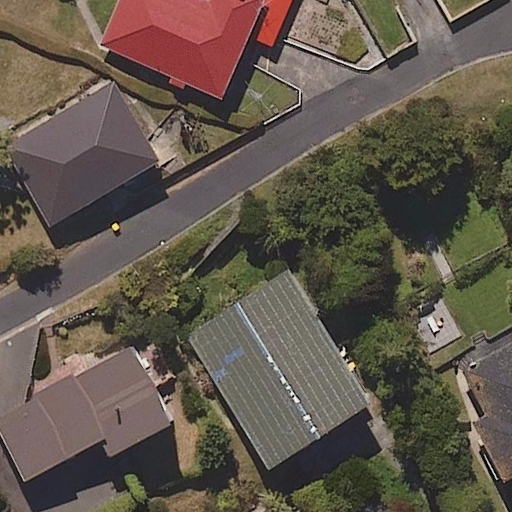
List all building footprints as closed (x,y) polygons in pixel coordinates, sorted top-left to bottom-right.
[(212,0),(212,1),(210,0),(122,0),(103,42),(229,98),(257,35),(277,44),(296,0),(212,0)] [(166,162),(120,81),(8,145),(54,226),(166,162)] [(381,404),(293,270),(190,338),(278,472),(381,404)] [(109,442),(118,459),(184,424),(141,342),(0,417),(0,426),(31,484),(109,442)] [(511,345),(453,381),(477,422),(466,429),(498,483),(511,474),(511,345)]
